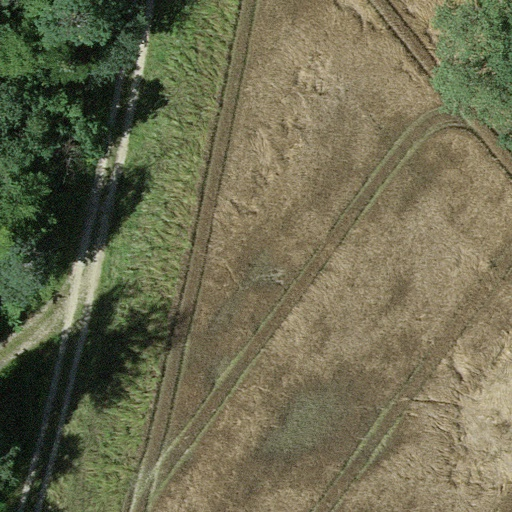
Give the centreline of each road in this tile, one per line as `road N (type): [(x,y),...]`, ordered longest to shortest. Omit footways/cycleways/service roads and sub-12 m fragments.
road 1 (track): [(0,351),(87,288),(145,0)]
road 2 (track): [(30,511),(87,288)]
